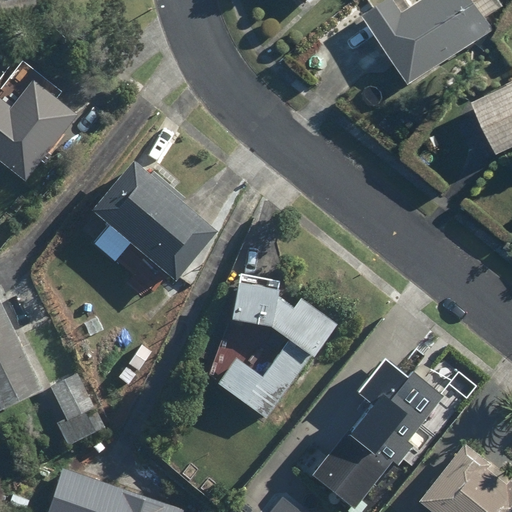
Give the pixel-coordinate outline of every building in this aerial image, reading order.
[(497,30),(476,0),(425,0),(414,8),(409,0),(399,0),(398,1),(396,0),(392,0),(366,18),(413,86),(497,30)] [(0,100),(0,164),(22,181),(73,114),(31,82),(10,108),(0,100)] [(511,86),(475,103),(499,156),(511,149),(511,86)] [(89,209),(173,282),(216,232),(132,159),(89,209)] [(266,420),(334,325),(297,299),(290,309),(276,299),(279,281),(238,273),(221,362),(229,364),(215,384),(266,420)] [(0,304),(0,410),(41,391),(0,304)] [(77,373),(48,386),(64,419),(56,422),(66,446),(104,429),(95,408),(92,409),(77,373)] [(388,376),(308,477),(328,493),(324,497),(339,509),(343,505),(351,511),(395,456),(401,461),(415,444),(409,439),(432,411),(388,376)] [(463,443),(415,504),(425,511),(511,511),(511,481),(509,479),(505,485),(486,470),(490,465),(463,443)] [(182,511),(183,510),(60,467),(43,511),(182,511)] [(300,511),(284,497),(270,511),(300,511)]
